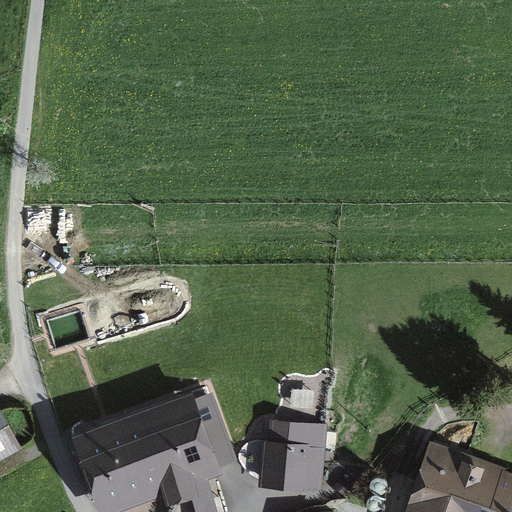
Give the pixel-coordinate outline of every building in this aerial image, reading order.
[(210,394),(81,437),(101,499),(165,478),(171,495),(192,489),(199,511),(216,511),(201,467),(231,457),(210,394)] [(0,417),(0,451),(14,445),(0,417)] [(304,425),(274,422),(273,436),(266,436),(262,479),(314,485),(318,439),(303,437),(304,425)] [(511,511),(511,471),(432,444),(408,511),(511,511)] [(171,511),(173,511),(159,501),(150,511),(171,511)]
